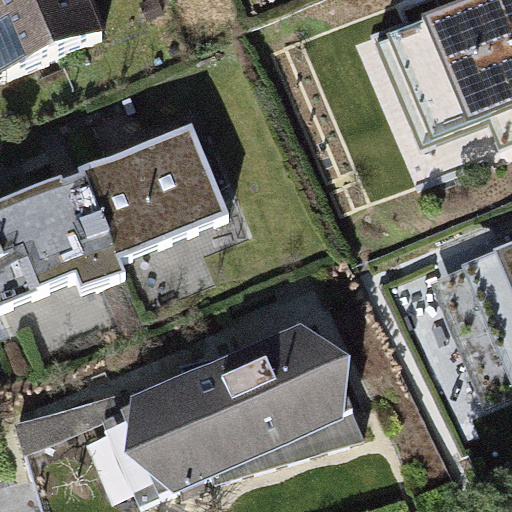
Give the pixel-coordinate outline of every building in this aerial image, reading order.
[(103,0),(0,0),(0,88),(6,102),(125,49),(103,0)] [(511,1),(387,54),(430,157),(511,122),(511,1)] [(0,328),(237,231),(200,141),(0,222),(0,328)] [(511,241),(489,251),(511,308),(511,241)] [(361,379),(311,346),(140,414),(134,475),(180,511),(193,511),(355,439),(361,379)]
